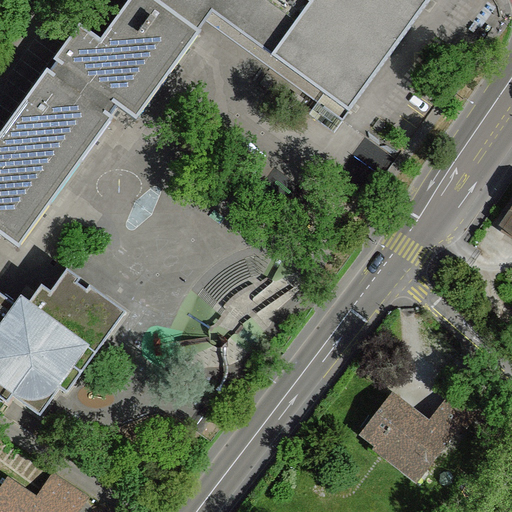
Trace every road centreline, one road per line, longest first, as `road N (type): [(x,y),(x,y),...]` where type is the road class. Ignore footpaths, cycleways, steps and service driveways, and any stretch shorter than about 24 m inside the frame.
road 1 (primary): [(391,265),(197,511)]
road 2 (primary): [(511,96),(391,265)]
road 3 (residential): [(511,368),(391,265)]
